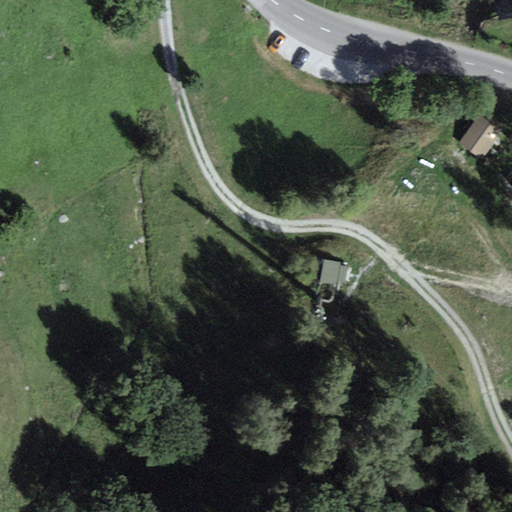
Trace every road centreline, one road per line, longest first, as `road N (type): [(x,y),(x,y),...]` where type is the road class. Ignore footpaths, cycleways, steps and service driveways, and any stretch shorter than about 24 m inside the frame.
road 1 (track): [(162,0),(205,171),(256,226),(362,234),(469,348),(511,457)]
road 2 (tertiary): [(511,81),(286,18),(265,0)]
